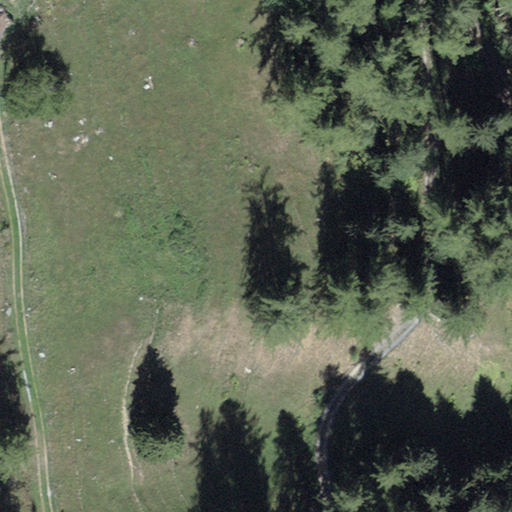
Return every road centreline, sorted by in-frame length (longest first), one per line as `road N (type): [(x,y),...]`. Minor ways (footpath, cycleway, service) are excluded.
road 1 (track): [(411,0),(438,137),(444,274),(408,330),(356,374),(333,411),(323,440),(330,511)]
road 2 (track): [(0,157),(19,235),(18,314),(47,511)]
road 3 (track): [(511,111),(463,0)]
